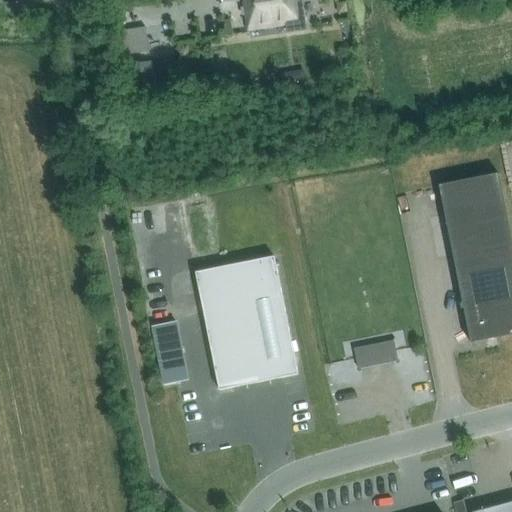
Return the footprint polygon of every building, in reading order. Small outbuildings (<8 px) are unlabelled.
[(243,0),(248,30),(286,24),(287,32),(306,29),(301,0),(243,0)] [(225,37),(233,35),(231,20),(222,22),(225,37)] [(180,44),(175,51),(182,57),(188,50),(180,44)] [(151,62),(128,66),(133,98),(156,94),(151,62)] [(440,187),(471,344),(511,335),(511,239),(499,175),(440,187)] [(305,189),(307,208),(319,206),(317,188),(305,189)] [(298,375),(275,257),(196,273),(220,391),(298,375)] [(149,309),(159,317),(166,307),(157,300),(149,309)] [(147,326),(160,385),(187,379),(174,320),(147,326)] [(395,342),(355,350),(357,358),(359,370),(399,362),(397,350),(395,342)] [(511,511),(511,502),(476,511),(511,511)]
